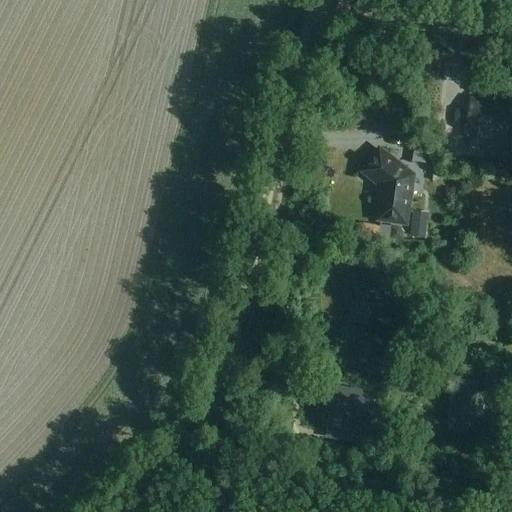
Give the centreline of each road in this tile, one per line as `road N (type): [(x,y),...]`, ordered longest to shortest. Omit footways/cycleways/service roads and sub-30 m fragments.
road 1 (track): [(301,49),(231,342),(184,428),(110,511)]
road 2 (unclassified): [(511,34),(312,5)]
